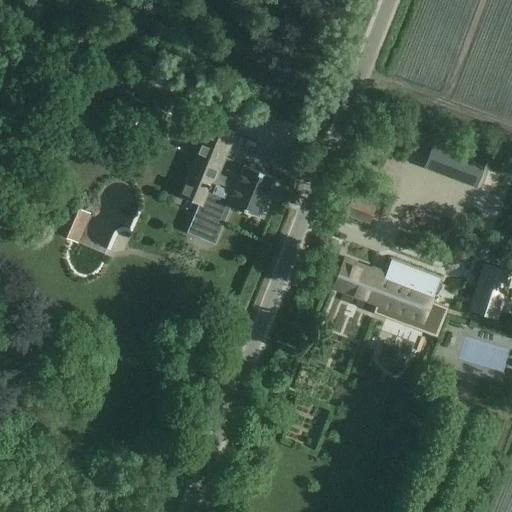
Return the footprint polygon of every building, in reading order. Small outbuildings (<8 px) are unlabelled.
[(124,116),(133,94),(96,79),(87,101),(124,116)] [(184,126),(207,134),(180,197),(201,205),(195,220),(218,230),(228,206),(258,218),(275,179),(244,166),(239,180),(219,171),(235,132),(188,114),(184,126)] [(434,142),(425,165),(477,184),(486,162),(434,142)] [(345,215),(369,224),(376,207),(352,198),(345,215)] [(91,214),(72,206),(59,236),(78,244),(91,214)] [(438,282),(390,264),(386,276),(344,260),(333,287),(379,304),(377,309),(422,326),(438,282)] [(496,321),(510,275),(486,267),(472,313),(496,321)] [(430,321),(423,347),(435,350),(443,325),(430,321)]
